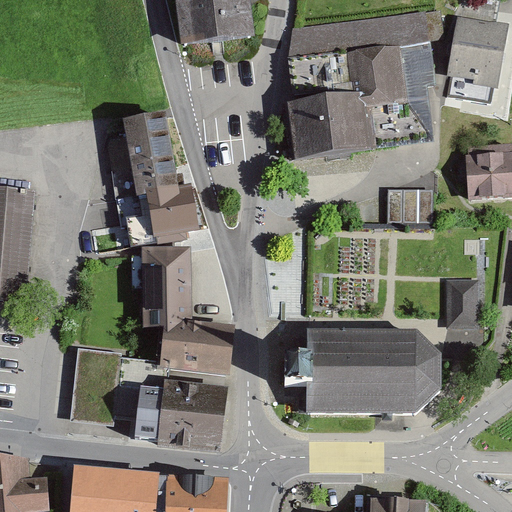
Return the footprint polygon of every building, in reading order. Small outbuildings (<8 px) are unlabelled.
[(247,37),(242,0),(174,0),(180,45),(181,47),(183,46),(183,45),(244,37),(244,39),(247,38),(247,37)] [(420,83),(429,82),(425,42),(439,41),(436,13),(421,15),(291,31),(287,64),(291,96),(323,92),(325,104),(364,99),(370,150),(427,142),(420,83)] [(489,88),(490,82),(499,31),(487,29),(457,24),(448,75),(472,79),(471,85),(489,88)] [(287,160),(370,150),(364,99),(325,104),(281,109),(287,160)] [(37,158),(77,158),(78,119),(37,118),(37,158)] [(145,196),(172,191),(160,119),(123,126),(131,168),(109,171),(113,202),(136,198),(145,197),(145,196)] [(467,200),(511,199),(509,167),(511,166),(511,149),(508,148),(465,150),(467,200)] [(392,182),(391,217),(437,218),(437,183),(392,182)] [(189,232),(192,231),(185,189),(172,191),(145,196),(145,197),(136,198),(113,202),(117,227),(129,225),(133,247),(180,239),(179,233),(189,232)] [(0,302),(22,304),(31,193),(0,190),(0,302)] [(165,328),(185,325),(184,252),(141,253),(143,328),(165,328)] [(473,320),(473,284),(446,284),(445,320),(473,320)] [(165,369),(222,376),(227,330),(193,326),(185,325),(165,328),(164,339),(163,339),(159,369),(165,369)] [(412,416),(437,393),(436,359),(413,336),(305,335),(305,361),(282,360),(281,389),(305,389),(304,415),(412,416)] [(130,443),(214,452),(220,394),(163,388),(165,369),(159,369),(119,364),(119,356),(79,352),(72,422),(113,426),(113,417),(132,418),(130,443)] [(28,511),(43,511),(41,483),(24,484),(23,475),(24,475),(23,463),(0,459),(0,511),(20,511),(29,511),(28,511)] [(221,511),(224,482),(75,467),(71,511),(221,511)] [(365,511),(418,511),(390,510),(391,500),(374,499),(366,499),(365,511)]
